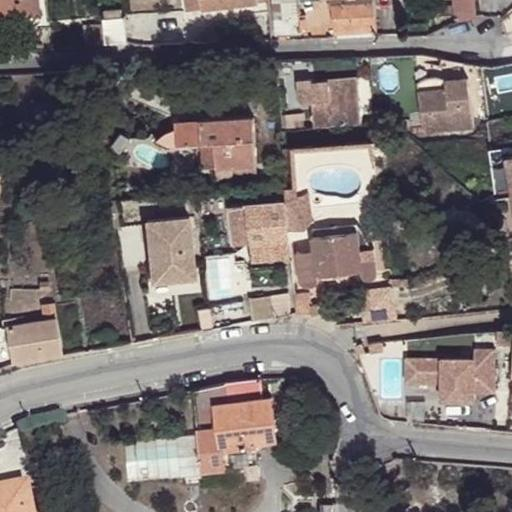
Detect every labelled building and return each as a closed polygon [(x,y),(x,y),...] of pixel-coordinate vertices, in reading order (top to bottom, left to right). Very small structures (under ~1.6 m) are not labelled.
[(0,0),(0,15),(1,16),(17,13),(16,0),(0,0)] [(16,0),(17,13),(18,21),(37,19),(34,0),(16,0)] [(202,0),(191,0),(193,10),(203,9),(202,0)] [(258,1),(258,0),(257,0),(202,0),(203,9),(258,1)] [(280,0),(275,0),(278,35),(299,34),(303,34),(301,28),(298,0),(280,0)] [(333,0),(337,33),(376,32),(374,15),(372,0),(333,0)] [(456,0),(459,14),(458,19),(476,17),(474,0),(456,0)] [(458,19),(459,14),(428,16),(428,25),(429,35),(450,25),(459,25),(458,19)] [(105,43),(125,43),(124,17),(103,18),(105,43)] [(478,21),(476,17),(458,19),(459,25),(478,21)] [(208,44),(221,43),(221,25),(208,26),(208,44)] [(407,35),(429,35),(428,25),(406,25),(407,35)] [(471,129),(465,79),(415,84),(421,134),(471,129)] [(359,80),(311,84),(313,107),(314,129),(362,125),(359,80)] [(313,107),(311,84),(298,85),(299,107),(313,107)] [(172,151),(198,148),(209,146),(213,170),(231,167),(253,164),(246,116),(193,124),(194,125),(168,128),(172,151)] [(103,123),(85,123),(86,147),(104,153),(103,123)] [(289,143),(291,169),(376,165),(374,139),(289,143)] [(209,146),(198,148),(201,172),(213,170),(209,146)] [(231,167),(233,180),(255,176),(253,164),(231,167)] [(233,180),(231,167),(213,170),(217,182),(233,180)] [(76,189),(94,188),(94,176),(76,176),(76,189)] [(308,192),(285,201),(289,231),(305,231),(313,221),(308,192)] [(289,231),(285,201),(246,205),(250,245),(289,241),(289,231)] [(250,245),(246,205),(229,206),(233,247),(250,245)] [(147,218),(152,282),(194,279),(189,215),(147,218)] [(312,228),(313,236),(358,231),(358,224),(312,228)] [(358,231),(313,236),(316,276),(323,275),(348,273),(361,273),(361,277),(362,278),(367,281),(372,279),(375,275),(373,250),(371,249),(360,251),(359,247),(358,231)] [(253,261),(292,258),(290,250),(289,241),(250,245),(253,261)] [(314,252),(297,254),(299,281),(301,283),(303,284),(305,285),(308,285),(311,285),(313,284),(314,283),(316,281),(317,279),(316,276),(314,252)] [(285,294),(295,293),(292,271),(283,272),(285,294)] [(396,311),(388,282),(359,299),(363,324),(385,324),(396,311)] [(296,314),(310,315),(310,292),(295,296),(296,314)] [(275,317),(293,315),(290,296),(272,300),(275,317)] [(251,303),(253,321),(275,317),(272,300),(251,303)] [(46,319),(55,318),(54,303),(44,304),(46,319)] [(11,315),(13,324),(29,321),(27,313),(11,315)] [(20,361),(62,355),(55,318),(46,319),(29,321),(13,324),(20,361)] [(511,332),(494,333),(493,344),(510,343),(511,332)] [(94,350),(112,346),(110,333),(92,336),(94,350)] [(384,340),(371,341),(371,351),(385,350),(384,340)] [(363,342),(355,344),(358,353),(366,350),(363,342)] [(493,347),(473,347),(473,357),(413,357),(413,381),(440,381),(440,399),(473,398),(473,390),(473,382),(493,382),(493,347)] [(413,381),(413,357),(404,357),(404,381),(413,381)] [(261,377),(227,381),(230,402),(263,398),(261,377)] [(230,402),(227,381),(194,385),(198,429),(220,427),(217,403),(230,402)] [(493,382),(473,382),(473,390),(493,390),(493,382)] [(282,396),(271,397),(273,408),(283,407),(282,396)] [(256,440),(277,432),(273,408),(271,397),(263,398),(230,402),(217,403),(220,427),(255,423),(256,440)] [(220,427),(198,429),(201,470),(258,463),(256,440),(255,423),(220,427)] [(0,486),(0,511),(30,511),(24,482),(0,486)] [(338,511),(338,503),(321,504),(321,511),(338,511)]
